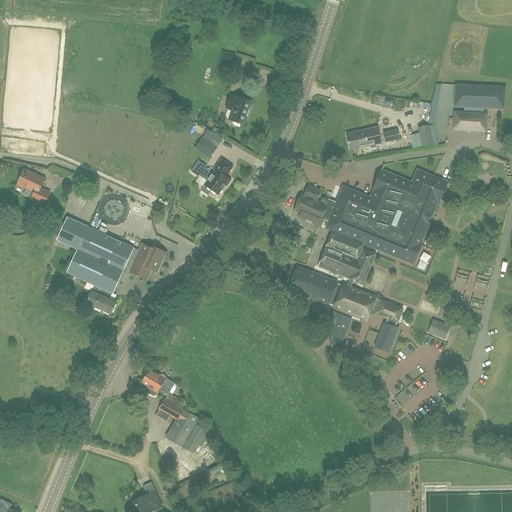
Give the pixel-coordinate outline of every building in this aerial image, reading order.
[(230,73),(235,56),(223,53),(218,70),(230,73)] [(455,106),(486,108),(498,109),(504,109),(505,88),(456,85),(455,106)] [(233,110),(230,119),(243,124),(251,102),(238,97),(237,99),(231,97),(227,108),(233,110)] [(453,126),(452,127),(486,129),(487,113),(485,113),(453,111),(453,126)] [(423,146),(432,144),(428,126),(419,128),(423,146)] [(350,150),(381,143),(377,127),(357,132),(346,134),(350,150)] [(385,143),(400,139),(398,130),(383,133),(385,143)] [(210,159),(217,148),(220,145),(205,135),(203,138),(202,138),(195,149),(210,159)] [(198,161),(191,171),(198,176),(199,175),(208,180),(205,185),(202,191),(208,195),(211,190),(218,194),(225,184),(227,185),(231,179),(226,176),(232,166),(221,158),(215,168),(212,173),(204,167),(205,165),(198,161)] [(44,206),(50,194),(40,190),(44,180),(24,171),(17,186),(34,194),(31,201),(44,206)] [(309,186),(305,196),(301,195),(295,210),(301,213),(299,217),(321,226),(324,219),(330,222),(328,227),(333,229),(318,267),(350,280),(347,287),(343,286),(342,287),(337,285),(337,283),(298,267),(289,289),(328,305),(329,303),(334,305),(334,307),(367,320),(370,312),(375,314),(374,316),(375,316),(376,314),(388,319),(386,324),(384,324),(375,347),(389,352),(398,329),(394,328),(397,322),(398,323),(403,309),(380,300),(380,301),(375,299),(376,298),(350,288),(353,281),(363,285),(376,254),(363,249),(365,243),(414,263),(421,246),(419,245),(428,222),(431,215),(437,200),(439,200),(446,183),(418,172),(413,185),(381,172),(374,189),(376,190),(372,200),(344,189),(337,207),(328,203),(327,205),(317,201),(321,191),(309,186)] [(68,217),(58,240),(78,250),(68,273),(95,286),(112,293),(113,294),(126,265),(132,268),(130,272),(148,280),(153,270),(158,273),(167,254),(149,245),(148,248),(142,246),(138,253),(133,251),(134,247),(68,217)] [(95,286),(87,303),(95,307),(111,315),(117,303),(109,299),(112,293),(95,286)] [(340,347),(351,319),(334,312),(332,318),(337,320),(334,327),(329,325),(327,331),(335,334),(331,344),(340,347)] [(445,340),(449,330),(450,327),(433,320),(432,324),(428,333),(445,340)] [(156,396),(157,394),(158,392),(166,396),(158,411),(175,421),(165,438),(195,455),(208,432),(197,425),(200,420),(177,407),(180,401),(168,394),(174,383),(165,378),(166,377),(162,374),(160,377),(148,370),(140,384),(148,388),(147,390),(147,393),(154,396),(156,396)] [(209,511),(217,507),(243,496),(236,480),(203,495),(209,511)] [(155,511),(156,511),(163,509),(151,483),(144,487),(147,494),(133,501),(138,511),(151,511),(155,510),(155,511)] [(1,500),(0,502),(0,511),(16,511),(10,509),(12,505),(1,500)]
